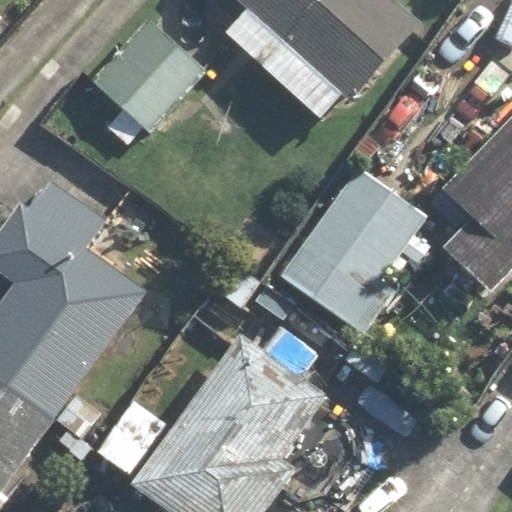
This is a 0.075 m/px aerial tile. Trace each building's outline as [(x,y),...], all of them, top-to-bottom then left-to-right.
[(231,0),(247,13),(227,37),(332,129),(422,27),(391,0),(231,0)] [(0,50),(15,32),(0,19),(0,50)] [(93,88),(121,115),(109,128),(130,147),(142,134),(149,139),(210,73),(154,21),(93,88)] [(511,288),(511,126),(432,208),(466,242),(447,261),(493,308),(511,288)] [(427,223),(358,173),(281,281),(365,341),(400,293),(385,282),(427,223)] [(0,506),(150,300),(93,258),(114,229),(51,183),(0,253),(0,276),(24,293),(0,326),(0,506)] [(258,360),(238,346),(138,485),(175,511),(281,511),(307,476),(287,462),(331,401),(297,377),(314,354),(280,330),(258,360)] [(174,427),(134,397),(90,456),(130,486),(174,427)]
